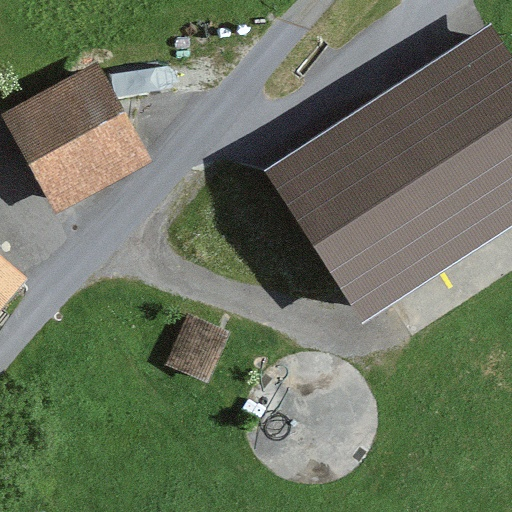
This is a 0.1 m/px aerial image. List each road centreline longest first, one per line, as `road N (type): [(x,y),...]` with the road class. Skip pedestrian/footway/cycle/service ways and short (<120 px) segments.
road 1 (track): [(0,371),(79,266),(197,146),(320,0)]
road 2 (track): [(511,264),(402,331),(371,332),(100,245)]
road 3 (track): [(457,0),(310,100),(197,146)]
road 4 (track): [(4,165),(100,245)]
